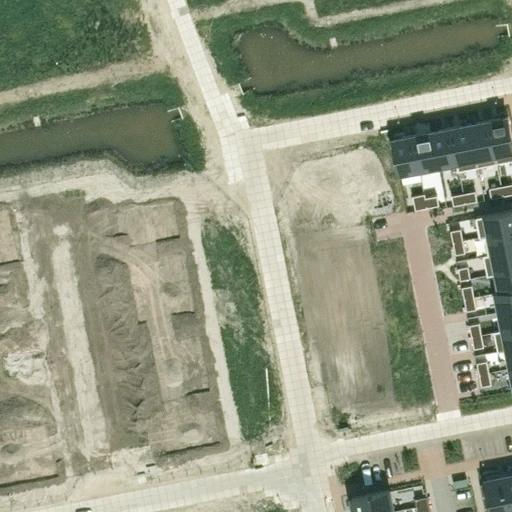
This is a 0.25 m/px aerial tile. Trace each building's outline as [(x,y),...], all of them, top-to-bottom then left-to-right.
[(84,52),(111,47),(107,25),(121,22),(117,1),(76,10),(84,52)] [(44,44),(39,18),(15,23),(23,64),(45,60),(48,74),(60,71),(55,42),(44,44)] [(0,26),(0,83),(4,82),(1,68),(23,64),(15,23),(0,26)] [(511,136),(508,116),(488,120),(496,162),(511,158),(511,136)] [(488,120),(469,123),(478,166),(496,162),(488,120)] [(469,123),(450,127),(458,165),(457,165),(458,170),(478,166),(469,123)] [(450,127),(432,131),(438,164),(437,164),(438,169),(457,165),(458,165),(450,127)] [(432,131),(413,134),(419,167),(437,164),(438,164),(432,131)] [(413,134),(393,138),(400,171),(419,167),(413,134)] [(295,161),(287,163),(293,194),(301,192),(303,203),(334,197),(325,152),(295,158),(295,161)] [(511,182),(501,185),(503,194),(511,192),(511,182)] [(501,185),(489,187),(491,197),(503,194),(501,185)] [(475,190),(463,192),(465,202),(477,200),(475,190)] [(463,192),(451,194),(453,204),(465,202),(463,192)] [(437,194),(425,196),(427,206),(439,204),(437,194)] [(425,196),(413,199),(415,209),(427,206),(425,196)] [(371,204),(348,209),(351,222),(374,217),(371,204)] [(170,208),(127,216),(132,243),(175,234),(170,208)] [(511,209),(476,216),(480,237),(484,236),(484,235),(511,229),(511,209)] [(5,211),(0,211),(0,256),(14,254),(5,211)] [(460,228),(451,230),(453,241),(463,239),(460,228)] [(511,229),(484,235),(484,236),(488,253),(488,254),(511,249),(511,229)] [(309,273),(305,274),(308,287),(366,276),(361,253),(356,254),(352,231),(330,235),(334,258),(307,263),(309,273)] [(463,239),(453,241),(455,253),(465,251),(463,239)] [(488,253),(483,254),(487,274),(497,273),(496,272),(511,268),(511,249),(488,254),(488,253)] [(73,253),(47,258),(50,270),(76,265),(73,253)] [(180,260),(139,268),(144,293),(185,285),(180,260)] [(76,265),(50,270),(52,283),(78,278),(76,265)] [(468,265),(458,267),(460,279),(470,277),(468,265)] [(511,268),(496,272),(497,273),(500,290),(500,291),(511,288),(511,268)] [(366,276),(308,287),(310,301),(314,300),(316,310),(343,305),(348,327),(370,322),(365,300),(371,299),(366,276)] [(472,284),(462,286),(464,298),(474,296),(472,284)] [(185,285),(144,293),(149,317),(190,309),(185,285)] [(500,290),(496,290),(500,310),(511,307),(511,288),(500,291),(500,290)] [(474,296),(464,298),(466,310),(476,308),(474,296)] [(511,307),(500,310),(503,328),(503,329),(511,327),(511,307)] [(327,364),(323,364),(326,378),(384,367),(379,343),(374,344),(370,322),(348,327),(352,349),(325,354),(327,364)] [(479,322),(469,324),(471,335),(481,333),(479,322)] [(503,328),(494,330),(498,351),(507,349),(507,348),(511,347),(511,327),(503,329),(503,328)] [(89,332),(63,337),(65,350),(91,344),(89,332)] [(481,333),(471,335),(474,347),(484,345),(481,333)] [(196,339),(155,347),(160,372),(201,364),(196,339)] [(91,344),(65,350),(68,362),(94,357),(91,344)] [(486,359),(477,361),(479,373),(489,371),(486,359)] [(201,364),(160,372),(165,397),(206,389),(201,364)] [(384,367),(326,378),(328,392),(332,391),(334,401),(361,395),(366,418),(388,414),(383,391),(388,390),(384,367)] [(489,371),(479,373),(481,385),(491,383),(489,371)] [(23,386),(14,388),(17,401),(26,399),(23,386)] [(14,388),(6,390),(8,403),(17,401),(14,388)] [(104,411),(78,416),(81,429),(107,424),(104,411)] [(211,414),(167,423),(173,450),(216,441),(211,414)] [(107,424),(81,429),(83,441),(109,436),(107,424)] [(46,439),(25,443),(32,476),(53,472),(46,439)] [(25,443),(9,446),(15,480),(32,476),(25,443)] [(9,446),(0,447),(0,482),(15,480),(9,446)] [(511,511),(511,497),(507,474),(486,478),(487,482),(490,494),(492,506),(493,511),(511,511)] [(487,482),(480,484),(482,495),(490,494),(487,482)] [(389,489),(352,497),(354,511),(385,511),(393,510),(389,489)] [(490,494),(482,495),(484,507),(492,506),(490,494)] [(427,496),(415,498),(417,506),(428,503),(427,496)] [(428,503),(417,506),(417,511),(426,511),(430,511),(428,503)]
